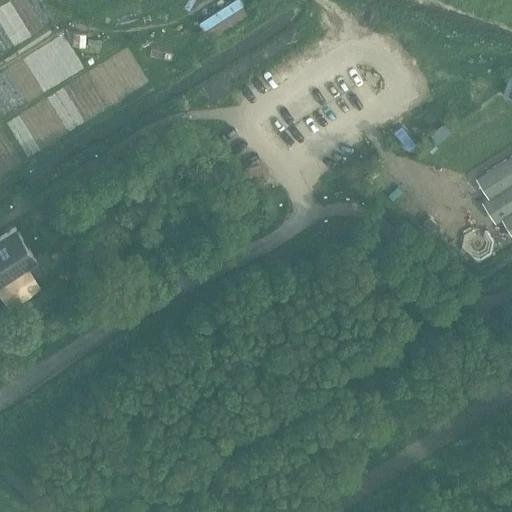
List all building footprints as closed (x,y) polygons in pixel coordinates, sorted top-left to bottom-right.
[(234,0),(200,19),(209,36),(251,12),(244,0),(234,0)] [(511,73),(509,72),(501,96),(511,99),(511,73)] [(511,155),(476,178),(511,234),(511,155)] [(69,190),(52,202),(53,203),(61,216),(60,216),(74,239),(90,228),(92,228),(78,207),(79,206),(69,190)] [(0,284),(38,260),(16,226),(16,225),(0,235),(0,284)]
